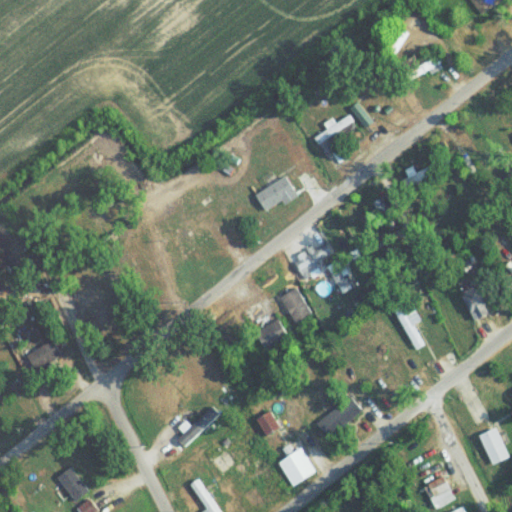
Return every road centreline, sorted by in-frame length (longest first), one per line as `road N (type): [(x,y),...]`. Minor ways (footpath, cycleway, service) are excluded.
road 1 (residential): [(0,462),(511,61)]
road 2 (residential): [(486,511),(304,179)]
road 3 (residential): [(164,511),(101,383),(4,239)]
road 4 (residential): [(285,511),(511,334)]
